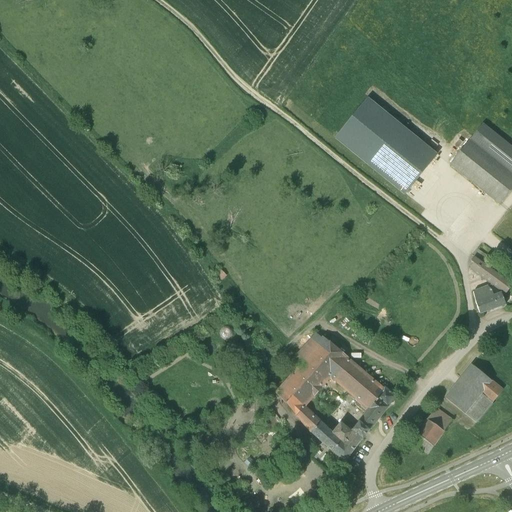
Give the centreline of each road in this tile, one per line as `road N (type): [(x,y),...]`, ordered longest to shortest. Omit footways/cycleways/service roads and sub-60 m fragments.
road 1 (track): [(158,0),(267,106),(436,238)]
road 2 (unclassified): [(382,509),(374,461),(475,338)]
road 3 (tertiary): [(382,509),(502,455)]
